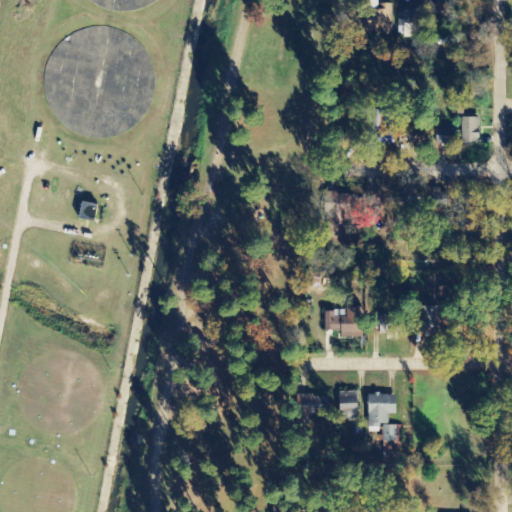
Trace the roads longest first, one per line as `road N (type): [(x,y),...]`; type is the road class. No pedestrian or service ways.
road 1 (residential): [(500,511),(500,0)]
road 2 (residential): [(511,167),(353,167)]
road 3 (residential): [(511,361),(354,362)]
